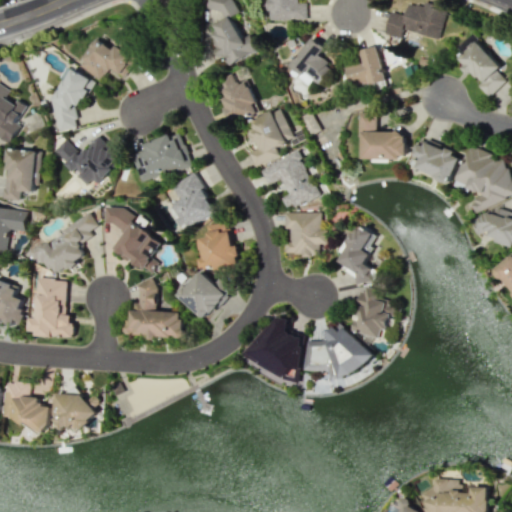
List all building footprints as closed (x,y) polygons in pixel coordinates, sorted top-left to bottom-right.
[(261,49),(253,33),(244,37),(233,15),(241,12),(234,0),(209,0),(209,8),(221,10),(226,19),(216,24),(219,30),(214,33),(219,44),(219,46),(228,65),(261,49)] [(270,19),(308,19),(307,2),(299,3),(299,0),(266,0),(267,10),(270,10),(270,19)] [(385,33),(402,37),(404,30),(440,39),(447,11),(409,1),(406,15),(391,11),(385,33)] [(79,63),(101,80),(112,66),(125,76),(136,62),(101,35),(79,63)] [(327,46),(312,36),(289,68),(314,85),(331,62),(321,55),(327,46)] [(503,67),(477,40),(457,59),(472,74),(474,71),(483,81),(478,85),(489,97),(507,80),(498,71),(503,67)] [(347,68),(352,86),(369,81),(370,85),(387,80),(377,46),(361,50),(365,63),(347,68)] [(250,77),(238,82),(234,72),(224,76),(228,87),(224,88),(227,96),(223,98),(232,122),(262,110),(250,77)] [(59,131),(79,126),(74,104),(94,99),(88,74),(69,78),(70,80),(57,83),(60,95),(52,97),(59,131)] [(26,105),(8,96),(12,89),(0,82),(0,136),(12,143),(20,127),(16,124),(26,105)] [(281,155),(277,146),(296,138),(283,107),(248,122),(259,148),(251,151),(257,165),(281,155)] [(363,158),(408,158),(408,136),(399,136),(399,131),(377,131),(377,111),(360,111),(360,132),(364,132),(363,158)] [(55,149),(86,184),(93,179),(97,183),(123,160),(100,135),(80,154),(67,139),(55,149)] [(415,154),(422,156),(417,171),(452,183),(462,152),(420,138),(415,154)] [(477,213),(511,195),(511,176),(503,158),(496,162),(491,152),(470,144),(458,180),(468,183),(470,188),(485,193),(476,198),(473,205),(477,213)] [(6,199),(21,199),(21,190),(37,191),(39,151),(8,150),(6,199)] [(262,167),(269,184),(283,178),(290,194),(283,196),(288,209),(320,195),(304,158),(301,150),(262,167)] [(170,188),(193,226),(219,211),(195,172),(170,188)] [(0,248),(8,249),(10,228),(26,230),(28,208),(0,205),(0,248)] [(126,230),(116,251),(154,272),(159,261),(153,258),(157,249),(159,235),(140,227),(134,226),(135,214),(120,206),(107,205),(105,222),(111,223),(126,230)] [(473,220),(478,234),(490,229),(499,250),(511,244),(511,206),(511,205),(473,220)] [(286,254),(320,254),(320,244),(326,244),(325,211),(286,212),(286,254)] [(81,244),(95,236),(91,229),(99,225),(93,214),(30,250),(35,259),(41,256),(52,275),(88,255),(81,244)] [(201,237),(204,258),(201,259),(203,271),(239,265),(232,220),(208,224),(210,236),(201,237)] [(370,282),(377,268),(366,263),(380,236),(357,225),(349,241),(351,241),(338,266),(370,282)] [(511,255),(494,270),(511,290),(511,255)] [(206,320),(229,295),(202,270),(179,295),(206,320)] [(69,279),(40,277),(38,317),(32,316),(31,334),(74,336),(75,314),(67,314),(69,279)] [(0,316),(21,321),(27,297),(18,295),(20,284),(0,279),(0,316)] [(158,310),(159,281),(141,280),(140,302),(131,302),(129,335),(184,337),(185,311),(158,310)] [(382,334),(382,328),(390,328),(391,307),(387,307),(387,296),(381,296),(381,286),(362,285),(362,312),(356,312),(355,333),(382,334)] [(260,372),(301,377),(306,333),(289,331),(290,318),(277,316),(276,324),(261,323),(258,357),(261,357),(260,372)] [(318,342),(302,360),(321,375),(326,369),(343,384),(373,350),(340,322),(320,345),(318,342)] [(4,422),(50,427),(51,406),(41,405),(42,394),(39,394),(39,383),(8,380),(4,422)] [(102,391),(57,390),(56,429),(88,430),(88,417),(101,417),(102,391)] [(489,511),(491,486),(473,486),(473,492),(463,491),(460,486),(460,479),(436,477),(436,487),(423,493),(429,505),(425,507),(427,511),(489,511)] [(395,511),(421,511),(409,507),(411,499),(402,496),(395,511)]
